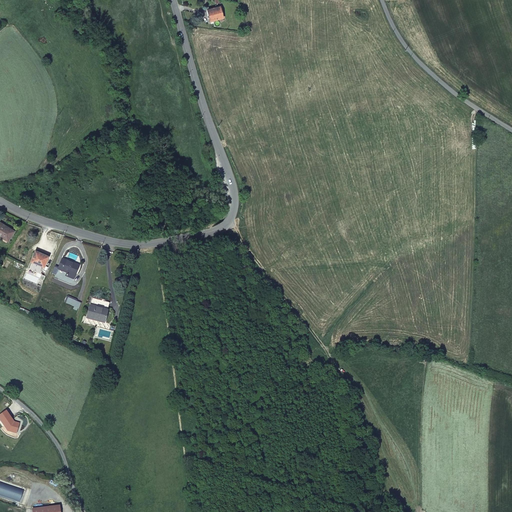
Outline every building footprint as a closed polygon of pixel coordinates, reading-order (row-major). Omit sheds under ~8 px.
[(211,24),(222,21),(219,10),(208,13),(211,24)] [(0,224),(0,241),(5,244),(12,232),(0,224)] [(42,267),(46,256),(33,251),(28,262),(42,267)] [(71,279),(76,266),(60,258),(56,268),(65,272),(64,275),(71,279)] [(109,299),(91,294),(85,315),(102,320),(109,299)] [(63,306),(76,310),(78,304),(65,300),(63,306)] [(17,428),(19,422),(15,421),(15,422),(14,422),(14,421),(13,421),(5,409),(0,413),(0,419),(7,429),(11,430),(12,426),(17,428)]
